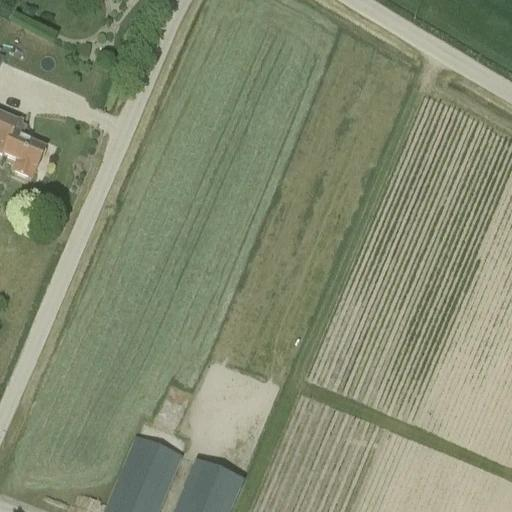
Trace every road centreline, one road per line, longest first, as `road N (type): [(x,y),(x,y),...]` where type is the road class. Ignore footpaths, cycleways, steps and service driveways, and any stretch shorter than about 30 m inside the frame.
road 1 (unclassified): [(0,424),(180,0)]
road 2 (unclassified): [(349,0),(511,93)]
